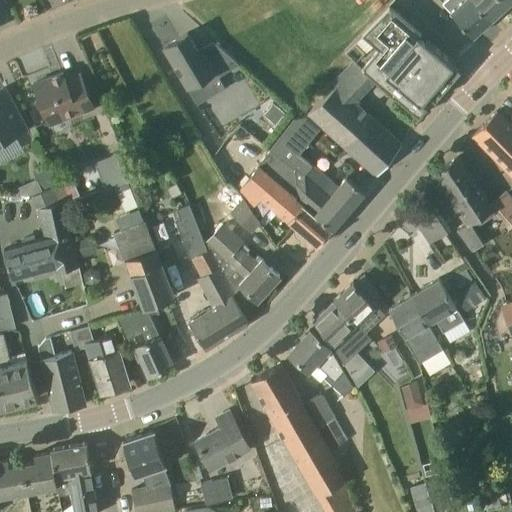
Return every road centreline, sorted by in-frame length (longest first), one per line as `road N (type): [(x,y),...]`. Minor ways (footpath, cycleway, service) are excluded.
road 1 (tertiary): [(94,422),(197,379),(256,338),(493,70)]
road 2 (residential): [(0,53),(141,0)]
